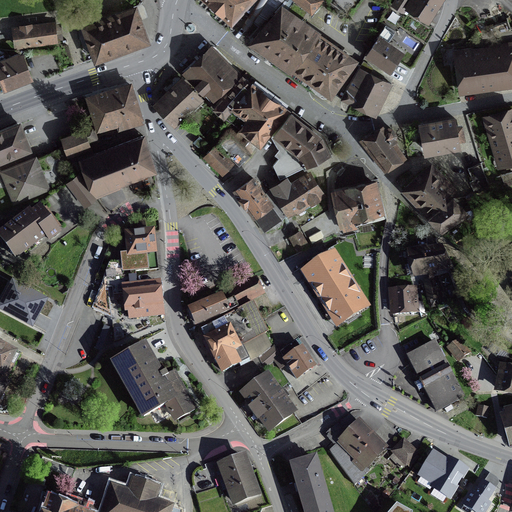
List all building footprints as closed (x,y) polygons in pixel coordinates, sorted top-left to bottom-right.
[(253,0),(199,0),(231,27),(243,13),(253,0)] [(253,0),(243,13),(263,30),(281,6),(286,0),(253,0)] [(322,1),(320,0),(292,0),(294,1),(307,12),(311,15),(322,1)] [(448,2),(445,0),(398,0),(393,9),(406,17),(409,12),(433,26),(448,2)] [(294,69),(333,96),(355,61),(322,37),(323,35),(301,19),(307,12),(294,1),(287,10),(281,6),(263,30),(254,41),(294,69)] [(500,7),(498,5),(495,6),(493,7),(492,9),(492,12),(494,15),(498,15),(501,14),(502,12),(502,9),(500,7)] [(146,41),(135,8),(84,26),(95,58),(121,49),(146,41)] [(495,17),(492,15),(490,16),(488,17),(486,19),(487,22),(489,25),(492,25),(495,24),(496,22),(496,19),(495,17)] [(57,42),(54,21),(13,26),(16,47),(57,42)] [(383,41),(370,60),(395,77),(408,57),(383,41)] [(511,42),(496,45),(497,53),(468,57),(467,49),(454,50),(455,60),(460,60),(464,88),(505,82),(511,81),(511,42)] [(238,72),(210,43),(184,70),(212,98),(238,72)] [(32,81),(22,53),(0,60),(0,76),(5,90),(32,81)] [(373,110),(386,85),(360,71),(347,96),(373,110)] [(205,97),(182,73),(153,100),(176,124),(205,97)] [(245,78),(218,108),(228,118),(238,108),(241,110),(259,86),(245,78)] [(130,83),(87,96),(97,131),(117,125),(118,130),(142,123),(130,83)] [(292,111),(259,86),(241,110),(254,120),(245,132),(265,146),(292,111)] [(60,105),(51,108),(53,115),(62,111),(60,105)] [(511,166),(511,110),(486,116),(499,170),(511,166)] [(329,140),(298,115),(280,136),(306,156),(315,168),(335,154),(329,140)] [(426,152),(461,145),(456,118),(421,125),(426,152)] [(381,123),(362,137),(386,170),(405,157),(381,123)] [(76,135),(62,140),(69,159),(91,151),(88,144),(98,140),(93,124),(74,131),(76,135)] [(19,125),(0,132),(0,165),(30,154),(19,125)] [(142,139),(78,163),(87,188),(94,198),(156,175),(142,139)] [(232,162),(214,144),(203,154),(222,172),(232,162)] [(54,156),(40,161),(48,181),(62,175),(54,156)] [(32,160),(0,172),(0,180),(11,207),(46,193),(32,160)] [(478,162),(467,167),(474,185),(486,180),(478,162)] [(404,187),(424,209),(450,186),(430,163),(404,187)] [(290,179),(274,189),(292,218),(327,196),(313,173),(294,185),(290,179)] [(79,177),(67,186),(84,209),(96,200),(94,198),(87,188),(79,177)] [(258,179),(239,191),(258,219),(277,206),(258,179)] [(387,214),(379,182),(335,192),(345,233),(357,230),(356,221),(387,214)] [(470,209),(450,186),(424,209),(444,232),(470,209)] [(34,211),(2,235),(21,260),(50,238),(54,243),(66,234),(45,206),(36,213),(34,211)] [(154,226),(125,229),(127,253),(157,250),(154,226)] [(310,247),(302,233),(291,239),(300,254),(310,247)] [(442,243),(406,248),(413,281),(433,276),(432,270),(451,267),(442,243)] [(327,300),(331,306),(330,308),(339,324),(365,308),(332,255),(307,271),(316,286),(319,287),(323,293),(321,294),(325,301),(327,300)] [(111,271),(94,316),(112,319),(130,314),(128,288),(124,268),(111,271)] [(434,281),(425,283),(430,302),(438,300),(434,281)] [(234,310),(266,296),(260,282),(228,296),(234,310)] [(16,317),(32,325),(45,300),(13,283),(7,294),(10,296),(5,306),(18,313),(16,317)] [(161,285),(128,288),(130,314),(131,319),(164,317),(161,285)] [(390,291),(393,316),(420,314),(418,289),(390,291)] [(228,296),(194,311),(202,329),(236,314),(234,310),(228,296)] [(226,375),(245,365),(238,351),(245,348),(233,325),(207,338),(226,375)] [(460,360),(470,353),(458,340),(449,347),(460,360)] [(0,381),(7,385),(24,355),(0,341),(0,381)] [(314,367),(297,341),(278,353),(287,365),(296,379),(314,367)] [(464,398),(435,342),(408,356),(420,379),(414,382),(419,391),(425,388),(437,411),(464,398)] [(199,412),(178,376),(170,381),(150,347),(119,365),(149,417),(169,406),(179,423),(199,412)] [(260,359),(265,368),(274,361),(280,369),(287,365),(278,353),(274,348),(260,359)] [(511,367),(502,365),(497,393),(511,395),(511,367)] [(294,413),(267,376),(243,393),(270,430),(294,413)] [(490,412),(480,409),(478,417),(488,420),(490,412)] [(511,409),(503,413),(511,438),(511,409)] [(364,468),(387,447),(362,419),(339,440),(364,468)] [(420,456),(406,442),(396,452),(410,466),(420,456)] [(442,455),(431,451),(428,458),(439,462),(442,455)] [(300,502),(326,495),(314,452),(288,459),(300,502)] [(479,455),(466,476),(450,500),(468,511),(480,511),(506,473),(479,455)] [(265,496),(250,457),(223,467),(224,469),(216,472),(224,494),(231,491),(237,506),(265,496)] [(432,488),(450,500),(466,476),(448,465),(432,488)] [(174,511),(177,505),(161,501),(165,490),(137,481),(133,493),(115,488),(107,511),(174,511)] [(330,511),(326,495),(300,502),(302,511),(330,511)]
